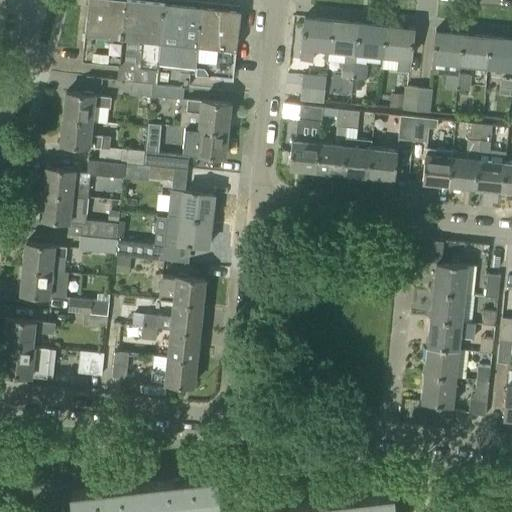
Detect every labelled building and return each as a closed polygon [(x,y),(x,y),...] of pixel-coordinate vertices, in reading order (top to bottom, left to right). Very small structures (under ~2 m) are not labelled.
[(88,0),(87,10),(82,62),(119,66),(122,37),(126,0),(88,0)] [(119,66),(117,79),(132,81),(151,83),(155,83),(157,69),(162,14),(163,2),(144,0),(126,0),(122,37),(119,66)] [(198,39),(202,6),(163,2),(162,14),(157,69),(155,83),(184,86),(188,86),(190,72),(195,72),(198,39)] [(202,6),(198,39),(235,43),(239,10),(202,6)] [(314,47),(327,49),(330,19),(302,17),(299,45),(302,46),(300,60),(312,61),(314,47)] [(330,19),(327,49),(354,52),(357,22),(330,19)] [(357,22),(354,52),(381,55),(384,25),(357,22)] [(411,28),(384,25),(381,55),(396,57),(394,67),(407,69),(411,28)] [(431,59),(459,62),(462,34),(435,31),(431,59)] [(462,34),(459,62),(486,65),(489,36),(462,34)] [(486,65),(511,68),(511,38),(489,36),(486,65)] [(235,43),(198,39),(195,72),(231,76),(235,43)] [(351,78),(353,63),(343,62),(341,77),(351,78)] [(366,79),(367,65),(353,63),(351,78),(366,79)] [(324,75),(302,73),(300,87),(323,89),(324,75)] [(458,75),(446,74),(445,88),(456,89),(458,75)] [(458,75),(456,89),(469,90),(471,76),(468,76),(458,75)] [(499,94),(510,95),(511,80),(500,79),(499,94)] [(131,94),(143,95),(142,105),(150,106),(151,96),(151,83),(132,81),(131,94)] [(184,86),(155,83),(151,83),(151,96),(183,99),(184,86)] [(404,93),(402,107),(402,109),(414,110),(417,87),(405,86),(404,93)] [(300,87),(299,98),(298,100),(321,103),(323,89),(300,87)] [(430,112),(432,89),(417,87),(414,110),(430,112)] [(66,92),(64,118),(92,121),(94,105),(110,108),(111,97),(94,95),(94,92),(83,90),(83,93),(66,92)] [(402,107),(404,93),(391,92),(390,106),(402,107)] [(180,126),(226,131),(229,102),(188,97),(187,111),(181,110),(180,126)] [(297,105),(296,119),(320,122),(321,108),(297,105)] [(318,141),(314,170),(341,172),(344,144),(346,126),(348,109),(338,108),(336,125),(337,126),(335,143),(318,141)] [(348,109),(346,126),(357,128),(359,111),(348,109)] [(400,115),(398,139),(411,140),(414,117),(400,115)] [(414,117),(411,140),(427,142),(428,127),(436,127),(437,119),(414,117)] [(61,144),(100,148),(108,149),(108,148),(109,136),(91,134),(92,121),(64,118),(61,144)] [(451,150),(448,184),(474,186),(481,123),(471,122),(469,138),(467,138),(466,151),(451,150)] [(148,132),(161,133),(162,124),(149,123),(148,132)] [(500,189),(504,161),(505,150),(490,149),(492,125),(481,123),(474,186),(500,189)] [(207,156),(207,153),(224,155),(226,131),(180,126),(178,139),(184,140),(183,151),(198,153),(198,155),(207,156)] [(314,170),(318,141),(291,138),(287,167),(314,170)] [(341,172),(367,175),(370,147),(344,144),(341,172)] [(397,150),(370,147),(367,175),(394,178),(397,150)] [(448,184),(451,150),(426,147),(426,152),(424,152),(421,181),(448,184)] [(108,149),(100,148),(99,160),(123,162),(143,164),(145,151),(108,148),(108,149)] [(162,167),(186,169),(188,155),(145,151),(143,164),(150,165),(162,167)] [(122,176),(123,162),(99,160),(98,173),(122,176)] [(511,161),(504,161),(500,189),(511,190),(511,161)] [(173,180),(174,168),(162,167),(150,165),(149,177),(173,180)] [(44,193),(88,198),(91,172),(46,167),(44,193)] [(168,215),(210,220),(213,194),(183,191),(170,190),(168,215)] [(69,222),(85,224),(86,220),(88,198),(44,193),(41,219),(69,222)] [(111,219),(119,220),(120,211),(111,210),(111,219)] [(207,245),(210,220),(168,215),(165,241),(178,242),(207,245)] [(117,223),(86,220),(85,224),(84,235),(115,239),(117,223)] [(80,235),(78,249),(114,253),(115,239),(84,235),(80,235)] [(418,250),(441,252),(442,241),(418,239),(418,250)] [(26,242),(23,268),(64,272),(67,247),(26,242)] [(166,249),(133,245),(132,257),(164,260),(166,249)] [(118,272),(129,273),(130,258),(119,257),(118,272)] [(433,291),(463,294),(466,264),(450,263),(449,264),(436,263),(433,291)] [(68,273),(64,272),(23,268),(21,292),(65,299),(66,287),(68,273)] [(172,301),(202,304),(205,277),(163,273),(160,299),(172,300),(172,301)] [(487,274),(485,296),(497,298),(500,275),(487,274)] [(475,322),(461,321),(463,294),(433,291),(430,319),(475,323),(475,322)] [(68,312),(85,313),(107,316),(109,301),(69,297),(68,312)] [(172,301),(170,316),(144,313),(143,326),(155,328),(169,329),(199,332),(202,304),(172,301)] [(483,309),(482,323),(495,325),(496,311),(483,309)] [(83,325),(106,328),(107,316),(85,313),(83,325)] [(511,341),(511,318),(502,317),(499,340),(511,341)] [(46,321),(6,318),(3,344),(50,348),(36,347),(36,345),(34,345),(36,332),(44,333),(46,321)] [(458,350),(459,337),(473,339),(475,323),(430,319),(427,347),(458,350)] [(155,328),(143,326),(120,324),(119,336),(154,340),(155,328)] [(166,357),(196,360),(199,332),(169,329),(166,357)] [(479,352),(492,353),(493,338),(480,337),(479,352)] [(510,364),(511,343),(511,341),(499,340),(497,362),(510,364)] [(47,378),(50,348),(3,344),(0,373),(47,378)] [(424,375),(455,378),(458,350),(427,347),(424,375)] [(78,372),(87,373),(101,374),(103,354),(80,351),(78,372)] [(112,376),(126,378),(129,352),(114,351),(112,376)] [(196,360),(166,357),(165,370),(152,368),(151,380),(194,385),(196,360)] [(478,365),(476,380),(489,381),(490,366),(478,365)] [(455,378),(424,375),(421,403),(436,404),(436,406),(452,407),(455,378)] [(468,413),(485,415),(489,381),(476,380),(475,393),(471,392),(468,413)] [(511,419),(511,383),(506,383),(503,418),(511,419)] [(143,483),(146,511),(218,511),(219,511),(215,475),(143,483)] [(146,511),(143,483),(112,487),(71,491),(73,511),(146,511)] [(394,511),(393,494),(350,498),(320,502),(321,511),(394,511)] [(248,511),(321,511),(320,502),(248,510),(248,511)]
